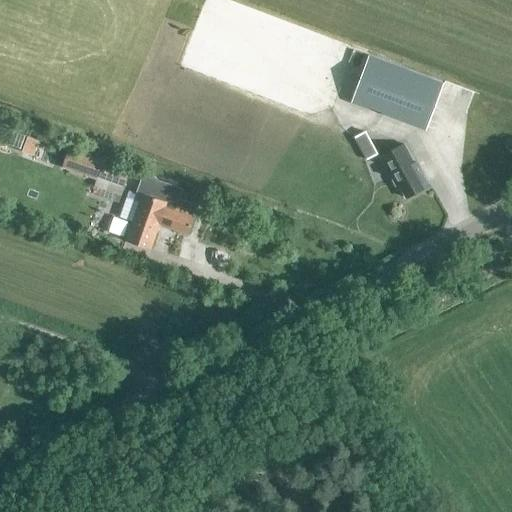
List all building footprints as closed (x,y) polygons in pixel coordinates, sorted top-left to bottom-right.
[(350,106),(361,110),(370,113),(371,112),(381,115),(380,117),(425,134),(443,86),(368,58),(350,106)] [(32,130),(4,120),(1,128),(29,137),(32,130)] [(377,156),(371,147),(364,135),(353,141),(367,163),(377,156)] [(422,189),(428,186),(416,162),(413,164),(402,145),(379,157),(395,186),(398,185),(405,198),(423,189),(422,189)] [(67,149),(61,165),(97,178),(101,164),(103,161),(67,149)] [(123,187),(128,174),(101,164),(97,178),(104,180),(123,187)] [(98,197),(117,203),(123,187),(104,180),(98,197)] [(195,205),(199,196),(182,190),(178,199),(195,205)] [(142,195),(126,241),(149,250),(158,225),(187,234),(193,217),(164,208),(166,203),(142,195)]
